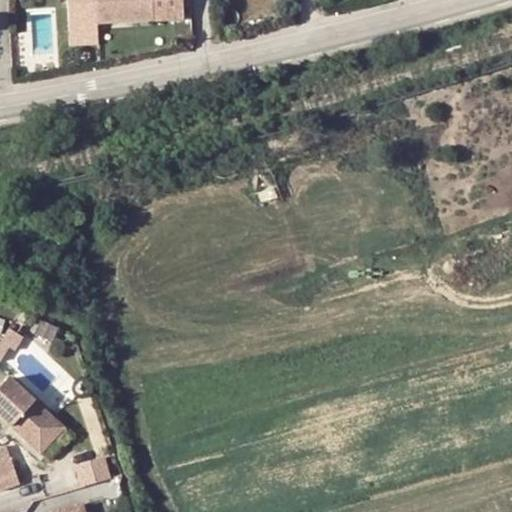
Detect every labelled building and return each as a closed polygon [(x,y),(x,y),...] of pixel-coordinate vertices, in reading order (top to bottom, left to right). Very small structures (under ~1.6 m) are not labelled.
[(95,0),(97,24),(154,21),(185,20),(184,0),(95,0)] [(0,380),(0,409),(23,431),(45,408),(7,373),(0,380)] [(23,431),(37,443),(59,421),(45,408),(23,431)] [(0,457),(10,455),(7,442),(0,443),(0,457)] [(83,484),(113,476),(108,454),(77,462),(83,484)] [(0,485),(16,480),(10,455),(0,457),(0,485)] [(84,511),(80,495),(49,503),(51,511),(84,511)]
